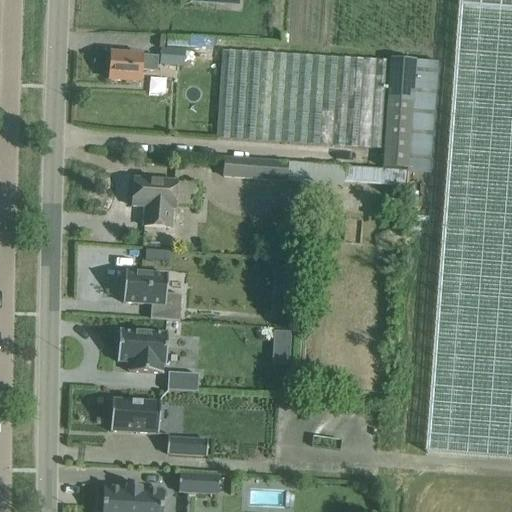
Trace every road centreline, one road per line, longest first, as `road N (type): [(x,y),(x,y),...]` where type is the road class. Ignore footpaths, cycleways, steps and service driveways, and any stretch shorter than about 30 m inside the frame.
road 1 (unclassified): [(0,511),(13,0)]
road 2 (tertiary): [(45,511),(55,0)]
